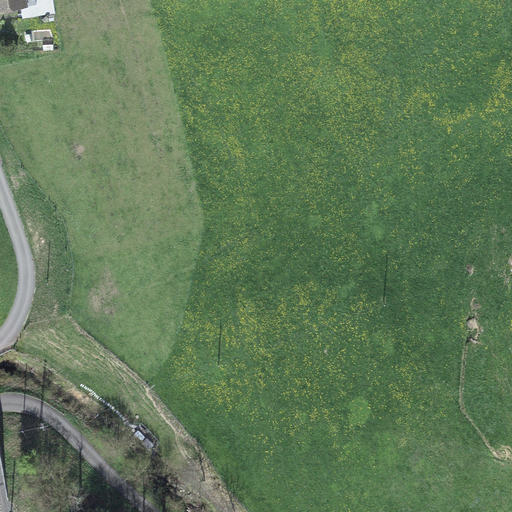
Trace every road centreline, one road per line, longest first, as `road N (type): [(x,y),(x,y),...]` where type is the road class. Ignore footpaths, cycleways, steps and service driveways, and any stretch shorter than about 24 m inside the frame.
road 1 (track): [(0,348),(29,300),(33,248),(0,155)]
road 2 (track): [(153,511),(49,414),(0,411)]
